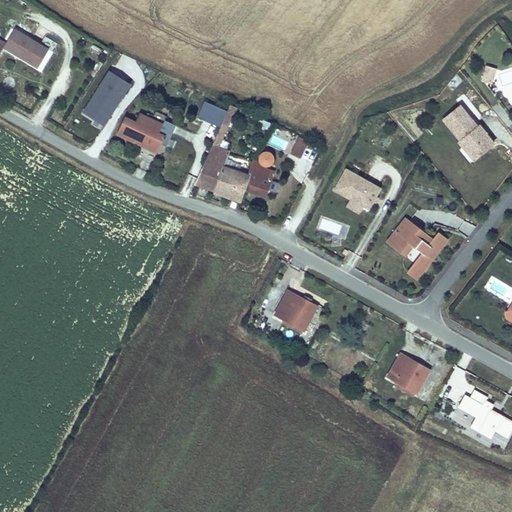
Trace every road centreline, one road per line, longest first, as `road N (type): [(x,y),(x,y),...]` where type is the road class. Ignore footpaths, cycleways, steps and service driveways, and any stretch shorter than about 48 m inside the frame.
road 1 (unclassified): [(0,110),(134,183),(254,229),(419,320)]
road 2 (track): [(281,243),(319,189),(357,107),(403,88),(511,0)]
road 3 (residential): [(511,195),(419,320)]
